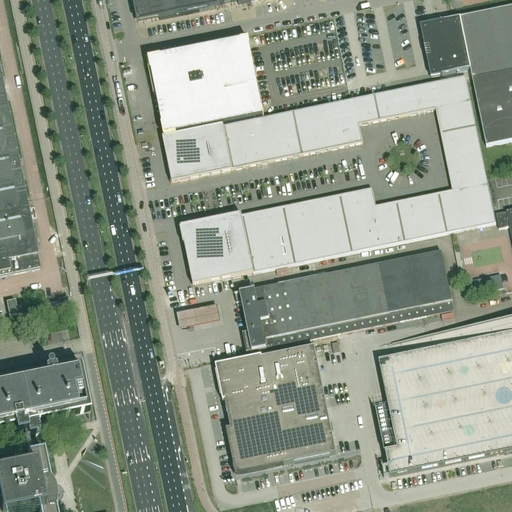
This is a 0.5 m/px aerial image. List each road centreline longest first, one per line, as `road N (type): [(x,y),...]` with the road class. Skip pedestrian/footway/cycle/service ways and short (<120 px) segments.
road 1 (primary): [(41,0),(147,511)]
road 2 (unclassified): [(17,0),(123,511)]
road 3 (unclassified): [(155,407),(173,370),(96,0)]
road 4 (primary): [(155,407),(72,0)]
